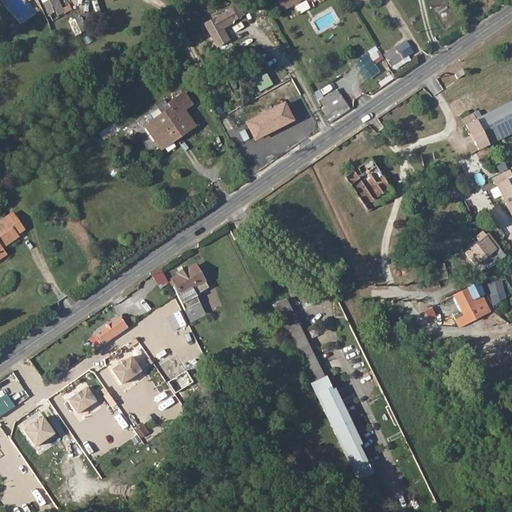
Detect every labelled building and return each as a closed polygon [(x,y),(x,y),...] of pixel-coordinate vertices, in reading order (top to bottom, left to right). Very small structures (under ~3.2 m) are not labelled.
[(60,17),(50,0),(48,0),(44,3),(54,21),(60,17)] [(58,0),(50,0),(60,17),(66,14),(58,0)] [(279,0),(285,9),(300,0),(279,0)] [(238,3),(201,24),(215,48),(230,40),(223,28),(245,16),(238,3)] [(432,10),(445,30),(454,24),(441,4),(432,10)] [(81,16),(69,22),(75,36),(87,31),(81,16)] [(396,50),(403,61),(413,55),(406,43),(396,50)] [(367,51),(373,61),(382,56),(376,46),(367,51)] [(462,70),(455,75),(458,79),(465,74),(462,70)] [(336,90),(322,100),(327,107),(341,98),(336,90)] [(162,116),(154,122),(165,140),(182,129),(186,135),(199,125),(189,110),(197,103),(189,91),(174,102),(176,106),(162,116)] [(156,108),(162,116),(176,106),(174,102),(170,98),(156,108)] [(332,124),(350,110),(341,98),(322,111),(332,124)] [(285,101),(244,122),(255,142),(295,121),(285,101)] [(511,102),(475,121),(472,114),(463,119),(471,138),(477,151),(511,133),(511,102)] [(114,126),(99,133),(102,139),(117,132),(114,126)] [(182,129),(165,140),(169,146),(186,135),(182,129)] [(363,203),(390,189),(377,165),(368,170),(365,164),(347,174),(363,203)] [(511,176),(496,185),(511,215),(511,214),(511,176)] [(28,227),(18,212),(0,224),(0,258),(4,256),(0,251),(0,250),(6,246),(23,235),(21,232),(28,227)] [(474,268),(494,251),(497,249),(486,236),(484,238),(481,235),(475,240),(477,243),(464,255),(474,268)] [(10,252),(6,246),(0,250),(0,251),(4,256),(10,252)] [(498,256),(494,251),(474,268),(478,273),(498,256)] [(202,292),(209,287),(195,264),(188,269),(186,267),(177,272),(179,275),(172,279),(178,289),(176,291),(189,312),(202,303),(199,298),(202,292)] [(151,273),(158,287),(168,282),(161,268),(151,273)] [(446,301),(460,329),(491,314),(477,285),(446,301)] [(272,305),(291,345),(302,339),(283,300),(272,305)] [(189,312),(196,323),(209,314),(202,303),(189,312)] [(103,344),(125,329),(119,319),(96,334),(103,344)] [(302,339),(291,345),(310,384),(321,378),(302,339)] [(131,354),(110,369),(122,386),(143,372),(131,354)] [(387,511),(321,378),(310,384),(372,511),(387,511)] [(86,386),(65,400),(77,417),(98,403),(86,386)] [(6,393),(0,397),(0,415),(15,405),(6,393)] [(151,417),(163,408),(155,395),(142,404),(151,417)] [(42,417),(21,431),(33,449),(54,435),(42,417)] [(134,429),(141,438),(150,432),(144,423),(134,429)] [(396,491),(400,500),(407,497),(403,488),(396,491)] [(37,489),(32,493),(40,504),(45,501),(37,489)]
